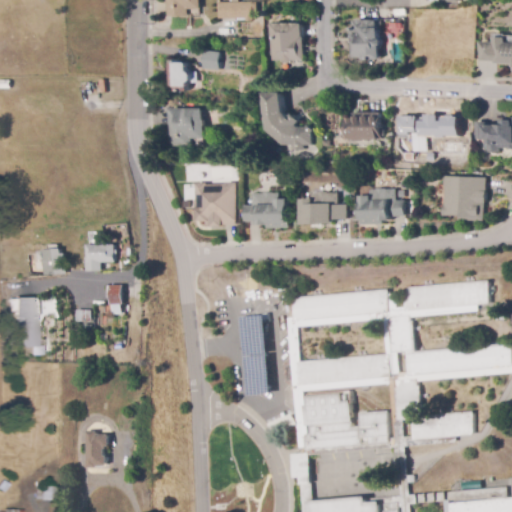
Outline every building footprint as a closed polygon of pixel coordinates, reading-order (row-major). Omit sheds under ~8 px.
[(169,17),(169,0),(201,0),(202,9),(189,10),(189,17),(169,17)] [(253,22),(247,22),(247,19),(220,19),(220,3),(259,3),(259,19),(254,19),(253,22)] [(381,60),(351,59),(352,31),(355,31),(355,21),(378,22),(378,29),(381,29),(381,39),(383,41),(383,45),(381,47),(381,60)] [(291,63),(285,63),(284,61),(274,61),(274,25),(304,24),(304,38),(305,38),(305,61),(293,61),(291,63)] [(494,60),(480,60),(481,40),(494,41),(494,36),(506,36),(506,41),(511,41),(511,65),(511,62),(494,62),(494,60)] [(205,50),(222,52),(221,69),(203,67),(205,50)] [(189,92),(177,91),(178,88),(173,87),(173,63),(190,64),(191,65),(190,73),(192,73),(194,75),(194,81),(191,83),(190,83),(189,92)] [(292,151),(293,146),(282,146),(266,130),(266,94),(284,94),(284,113),(286,113),(290,118),(293,114),(301,122),(296,126),(298,128),(307,128),(309,126),(315,131),(312,134),(312,146),(304,146),(304,151),(292,151)] [(194,147),(173,147),(173,109),(206,109),(206,139),(194,139),(194,147)] [(382,140),(346,140),(346,119),(356,119),(356,113),(383,113),(382,140)] [(462,136),(461,116),(443,116),(443,114),(428,115),(428,121),(420,121),(420,116),(400,116),(400,134),(413,134),(413,152),(427,152),(427,137),(462,136)] [(499,154),(487,153),(488,141),(477,140),(478,122),(488,122),(487,126),(493,126),(497,127),(497,126),(500,126),(501,120),(511,120),(511,149),(499,149),(499,154)] [(445,176),(487,177),(486,221),(459,221),(459,216),(443,216),(445,176)] [(236,183),(237,225),(222,225),(222,227),(206,227),(206,221),(196,222),(195,183),(207,183),(206,185),(224,184),(224,183),(236,183)] [(359,196),(359,221),(361,221),(361,224),(383,224),(383,221),(393,221),(393,216),(406,216),(406,200),(397,200),(397,188),(386,188),(386,187),(376,187),(376,189),(370,189),(370,196),(359,196)] [(279,200),(287,199),(288,228),(266,229),(266,226),(257,226),(257,222),(244,222),(243,205),(252,205),(252,194),(279,192),(279,200)] [(300,199),(311,199),(310,193),(338,192),(338,205),(347,204),(348,220),(333,220),(333,225),(300,225),(300,199)] [(89,271),(89,246),(117,245),(117,262),(102,263),(102,270),(89,271)] [(44,275),(63,274),(62,249),(39,250),(39,260),(43,259),(44,275)] [(301,511),(299,477),(292,478),(290,454),(298,453),(288,317),(293,317),(291,297),(387,290),(387,294),(404,293),(404,287),(487,280),(487,282),(489,282),(492,312),(412,317),(414,351),(508,344),(508,345),(511,345),(511,372),(418,380),(421,415),(473,411),(475,435),(455,436),(456,443),(404,447),(408,495),(506,487),(507,498),(511,497),(511,511),(441,511),(441,502),(409,504),(409,511),(301,511)] [(113,305),(111,287),(124,286),(125,304),(113,305)] [(17,347),(16,299),(37,299),(38,347),(17,347)] [(93,322),(77,321),(77,310),(93,311),(93,322)] [(97,468),(87,468),(87,432),(98,432),(98,435),(110,436),(110,448),(108,449),(107,449),(106,449),(106,456),(108,456),(108,467),(97,466),(97,468)] [(56,502),(36,500),(37,488),(44,489),(44,487),(57,488),(56,502)]
